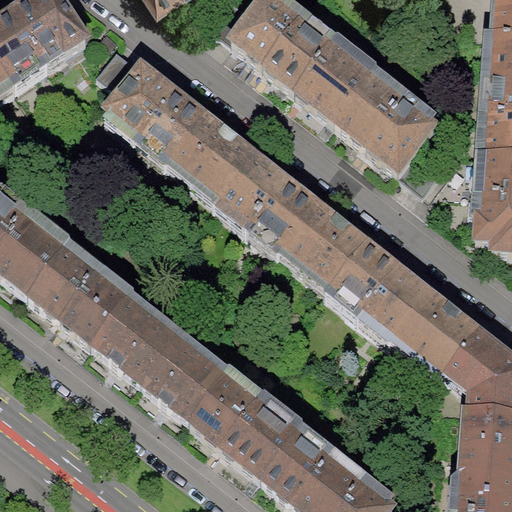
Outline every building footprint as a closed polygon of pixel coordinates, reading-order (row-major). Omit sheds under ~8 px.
[(64,64),(86,49),(74,32),(78,29),(66,11),(62,14),(53,0),(45,0),(23,15),(11,23),(43,71),(61,59),(64,64)] [(207,34),(227,8),(217,0),(211,0),(194,23),(207,34)] [(497,1),(494,29),(501,29),(499,47),(511,48),(511,0),(503,0),(503,1),(497,1)] [(240,17),(239,17),(219,43),(238,58),(263,78),(304,26),(292,17),(287,23),(266,7),(251,26),(240,17)] [(239,17),(227,8),(207,34),(210,36),(219,43),(239,17)] [(0,78),(10,93),(43,71),(11,23),(0,29),(0,78)] [(304,26),(263,78),(271,84),(295,102),(330,57),(310,41),(315,35),(304,26)] [(485,46),(484,60),(492,61),(490,87),(511,88),(511,48),(499,47),(485,46)] [(372,87),(342,64),(346,59),(335,50),(330,57),(295,102),(304,109),(335,134),(370,88),(372,87)] [(109,94),(129,68),(117,58),(96,84),(109,94)] [(149,83),(129,68),(109,94),(120,103),(105,123),(126,139),(121,145),(133,154),(173,102),(149,83)] [(0,99),(10,93),(0,78),(0,99)] [(511,88),(490,87),(488,112),(480,111),(479,126),(511,128),(511,88)] [(395,97),(390,104),(370,88),(335,134),(343,140),(366,158),(407,107),(395,97)] [(173,102),(133,154),(144,163),(149,157),(169,173),(171,171),(204,128),(205,127),(181,109),(173,102)] [(434,138),(413,122),(418,116),(407,107),(366,158),(376,166),(410,193),(430,167),(431,167),(419,157),(434,138)] [(486,141),(484,166),(511,168),(511,128),(479,126),(478,141),(486,141)] [(224,141),(223,143),(216,138),(204,128),(171,171),(185,182),(179,188),(191,197),(196,191),(220,209),(253,167),(234,152),(236,150),(224,141)] [(238,227),(233,233),(245,242),(285,190),(262,172),(254,166),(253,167),(220,209),(218,211),(238,227)] [(482,192),(474,191),(473,206),(511,208),(511,168),(484,166),(482,192)] [(442,177),(430,167),(410,193),(415,196),(422,202),(442,177)] [(283,259),(316,216),(317,215),(294,197),(285,190),(245,242),(256,251),(261,245),(281,260),(283,259)] [(477,226),(475,251),(492,252),(492,261),(511,262),(511,208),(473,206),(472,219),(480,220),(480,227),(477,226)] [(0,259),(29,223),(17,214),(12,220),(0,210),(0,259)] [(365,255),(346,240),(348,238),(336,229),(335,231),(331,228),(316,216),(283,259),(296,269),(292,275),(290,274),(289,275),(303,285),(308,278),(332,297),(365,255)] [(0,284),(28,306),(64,261),(65,259),(36,236),(40,231),(29,223),(0,259),(0,284)] [(375,261),(366,254),(365,255),(332,297),(330,299),(350,315),(345,321),(357,330),(397,278),(375,261)] [(36,312),(59,331),(100,279),(89,270),(84,277),(64,261),(28,306),(36,312)] [(428,304),(429,303),(406,285),(397,278),(357,330),(368,339),(373,333),(393,348),(395,347),(428,304)] [(100,279),(59,331),(67,337),(91,356),(92,354),(125,312),(127,310),(107,295),(112,288),(100,279)] [(420,367),(444,385),(477,343),(458,328),(460,326),(449,317),(447,319),(441,315),(428,304),(395,347),(409,358),(403,364),(415,373),(420,367)] [(109,371),(120,380),(122,378),(141,393),(174,351),(161,340),(165,334),(167,336),(167,335),(154,324),(149,331),(125,312),(92,354),(107,366),(111,369),(109,371)] [(478,342),(477,343),(444,385),(457,396),(458,395),(456,394),(461,389),(477,401),(475,422),(511,424),(511,368),(490,351),(478,342)] [(224,389),(210,378),(214,373),(216,374),(217,373),(203,363),(198,369),(174,351),(141,393),(153,402),(160,408),(159,410),(170,419),(171,417),(190,432),(224,389)] [(250,397),(245,403),(225,387),(224,389),(190,432),(189,433),(196,438),(221,458),(261,406),(250,397)] [(269,419),(272,414),(261,406),(221,458),(231,466),(261,489),(297,444),(298,442),(269,419)] [(462,466),(468,467),(467,484),(511,487),(511,424),(475,422),(472,422),(470,439),(464,439),(462,466)] [(322,453),(317,459),(297,444),(261,489),(268,495),(290,511),(293,511),(333,462),(322,453)] [(344,511),(359,493),(340,477),(345,471),(333,462),(293,511),(344,511)] [(450,511),(511,511),(511,487),(467,484),(461,483),(459,509),(451,508),(450,511)] [(390,511),(391,511),(380,502),(376,506),(371,502),(376,495),(365,487),(359,493),(344,511),(390,511)]
